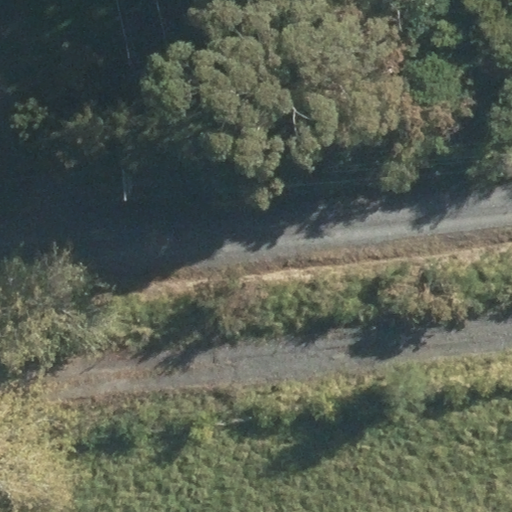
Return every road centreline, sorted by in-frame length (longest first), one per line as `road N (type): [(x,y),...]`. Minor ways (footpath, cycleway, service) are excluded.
road 1 (track): [(0,428),(511,348)]
road 2 (track): [(511,207),(213,249),(0,266)]
road 3 (track): [(213,249),(102,213),(12,138),(0,117)]
